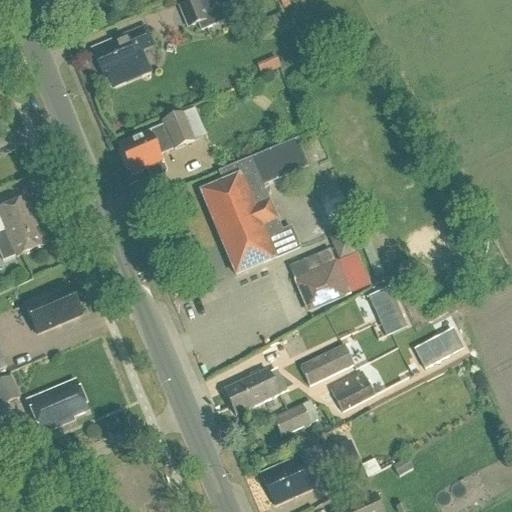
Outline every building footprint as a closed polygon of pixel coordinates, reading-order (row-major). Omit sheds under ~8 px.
[(225,24),(215,0),(198,0),(179,8),(188,31),(197,27),(200,34),(225,24)] [(139,33),(139,32),(91,53),(104,83),(107,81),(110,87),(114,90),(124,86),(120,76),(137,69),(132,57),(147,51),(150,47),(144,33),(139,33)] [(262,119),(271,108),(255,96),(247,106),(262,119)] [(193,144),(181,116),(161,125),(163,129),(138,140),(139,143),(120,151),(130,176),(145,169),(150,180),(153,181),(164,176),(165,174),(158,158),(173,152),(173,153),(193,144)] [(308,169),(297,144),(219,176),(223,186),(200,195),(235,278),(298,252),(289,232),(280,236),(261,189),(308,169)] [(0,156),(0,168),(13,165),(10,153),(0,156)] [(43,249),(23,202),(0,211),(0,224),(4,234),(0,235),(0,257),(3,266),(43,249)] [(355,258),(345,232),(329,239),(339,264),(355,258)] [(289,272),(308,315),(371,289),(357,258),(334,268),(329,255),(289,272)] [(80,319),(68,290),(24,308),(36,337),(80,319)] [(381,306),(342,326),(349,339),(388,320),(381,306)] [(354,369),(344,349),(300,369),(309,389),(354,369)] [(0,376),(9,372),(0,353),(0,376)] [(268,380),(266,375),(223,395),(234,419),(277,399),(274,393),(280,390),(274,377),(268,380)] [(372,401),(359,376),(330,392),(344,417),(372,401)] [(0,409),(18,403),(11,382),(0,386),(0,409)] [(87,415),(74,384),(27,404),(41,438),(73,424),(71,422),(87,415)] [(319,422),(311,404),(272,421),(280,439),(319,422)] [(367,483),(351,445),(325,456),(341,493),(367,483)] [(312,492),(297,460),(260,477),(274,509),(312,492)] [(383,511),(378,498),(343,511),(383,511)]
